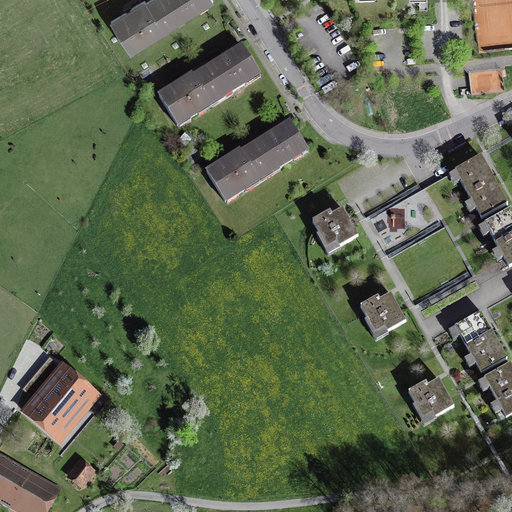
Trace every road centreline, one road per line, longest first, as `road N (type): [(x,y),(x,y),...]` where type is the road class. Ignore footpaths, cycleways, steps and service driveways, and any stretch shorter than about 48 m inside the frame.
road 1 (residential): [(511,483),(260,506),(134,494),(86,511)]
road 2 (residential): [(241,0),(322,120),(345,139),(414,146),(511,104)]
road 3 (unknown): [(125,0),(138,45),(153,55),(171,54),(214,29)]
